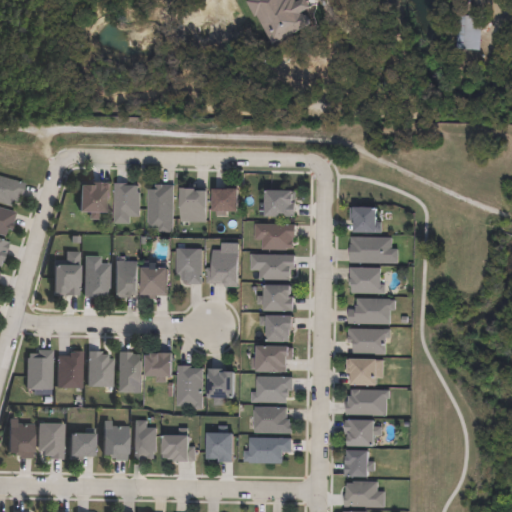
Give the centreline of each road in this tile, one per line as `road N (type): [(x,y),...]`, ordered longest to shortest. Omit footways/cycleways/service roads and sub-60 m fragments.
road 1 (residential): [(322,171),(315,511)]
road 2 (residential): [(0,485),(316,493)]
road 3 (residential): [(65,158),(290,160),(322,171)]
road 4 (residential): [(0,362),(65,158)]
road 5 (residential): [(14,318),(209,328)]
